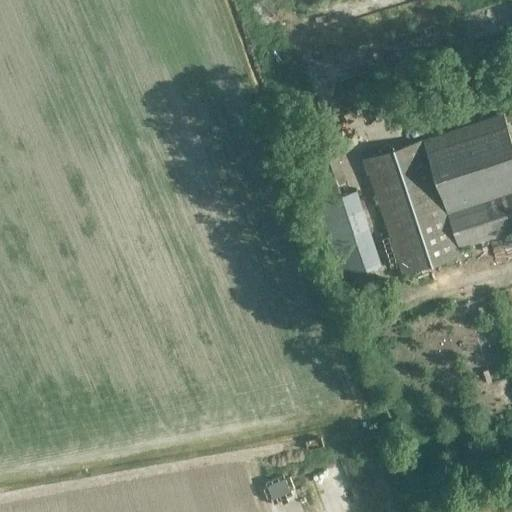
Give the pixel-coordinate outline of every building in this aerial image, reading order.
[(347,75),(340,61),(319,71),(326,85),(347,75)] [(511,71),(467,87),(472,102),(511,89),(511,71)] [(511,138),(504,113),(363,157),(401,271),(461,251),(459,246),(511,228),(511,138)] [(299,135),(321,198),(348,188),(326,125),(299,135)] [(315,201),(340,277),(380,263),(355,188),(315,201)] [(339,459),(310,469),(322,509),(352,500),(339,459)] [(283,469),(261,477),(274,511),(279,511),(296,506),(283,469)]
